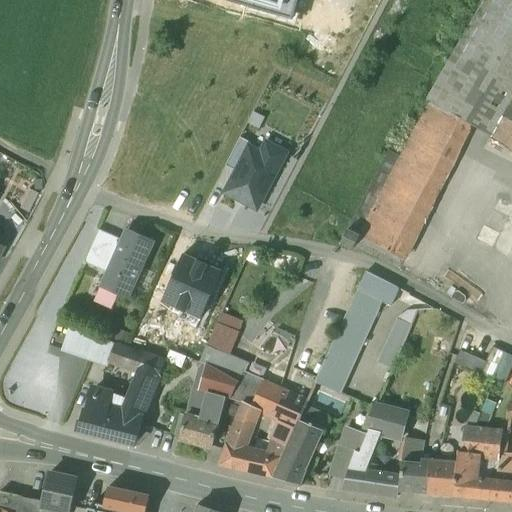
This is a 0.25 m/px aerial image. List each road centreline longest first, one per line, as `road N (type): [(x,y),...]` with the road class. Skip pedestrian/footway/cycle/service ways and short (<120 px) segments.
road 1 (residential): [(511,339),(346,257),(163,222),(78,185)]
road 2 (secondary): [(0,433),(326,511)]
road 3 (tertiary): [(78,185),(0,332)]
road 4 (tertiary): [(78,185),(96,166),(112,124),(118,36)]
road 5 (tertiary): [(118,36),(93,103),(78,185)]
